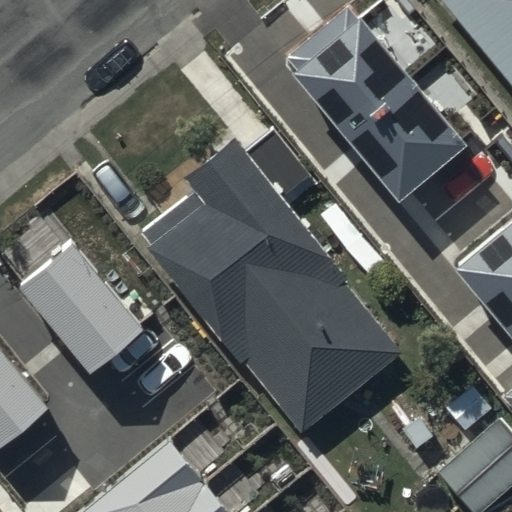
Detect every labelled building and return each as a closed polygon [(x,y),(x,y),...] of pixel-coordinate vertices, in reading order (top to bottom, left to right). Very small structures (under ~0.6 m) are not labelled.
[(294,115),(388,232),(495,146),(376,0),(327,40),(341,58),(287,102),(296,113),(294,115)] [(511,0),(444,0),(511,82),(511,0)] [(290,8),(227,60),(265,107),(328,55),(290,8)] [(191,183),(136,226),(296,429),(403,345),(230,127),(179,167),(191,183)] [(197,478),(68,319),(0,373),(0,482),(24,511),(87,511),(108,495),(121,511),(197,511),(206,505),(190,484),(197,478)] [(433,468),(473,511),(511,475),(511,428),(495,411),(433,468)]
